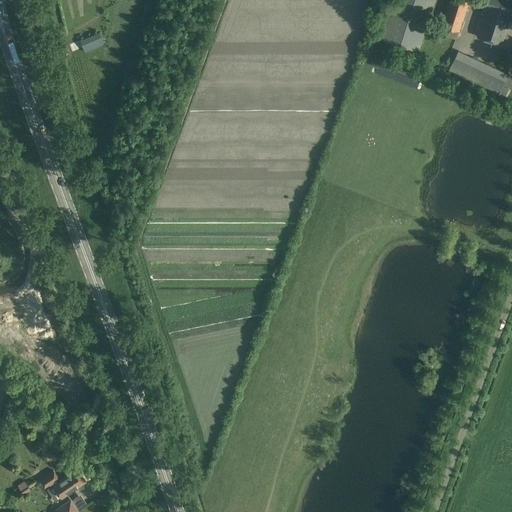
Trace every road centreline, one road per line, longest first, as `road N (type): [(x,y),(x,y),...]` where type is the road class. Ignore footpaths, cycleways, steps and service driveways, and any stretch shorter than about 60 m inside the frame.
road 1 (primary): [(177,511),(14,65)]
road 2 (unclassified): [(434,511),(511,294)]
road 3 (unclassified): [(127,511),(89,449),(0,358)]
